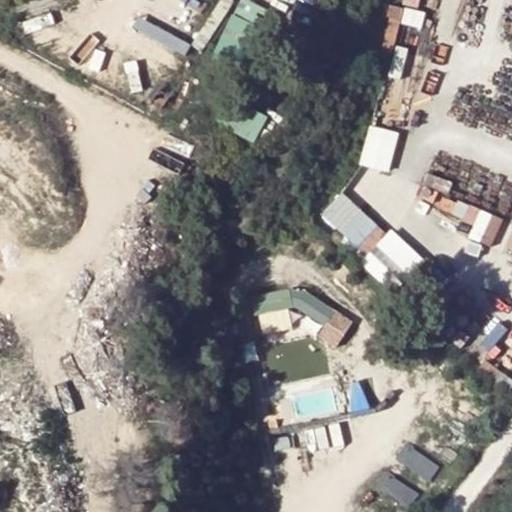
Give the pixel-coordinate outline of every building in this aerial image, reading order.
[(271,139),(278,112),(232,99),(224,125),(271,139)] [(362,164),(393,171),(403,131),(372,124),(362,164)] [(429,172),(414,215),(511,247),(511,221),(450,201),(457,181),(429,172)] [(322,215),(369,258),(393,233),(345,190),(322,215)] [(407,273),(424,262),(409,239),(392,250),(407,273)] [(252,300),(259,335),(308,324),(301,289),(252,300)]
